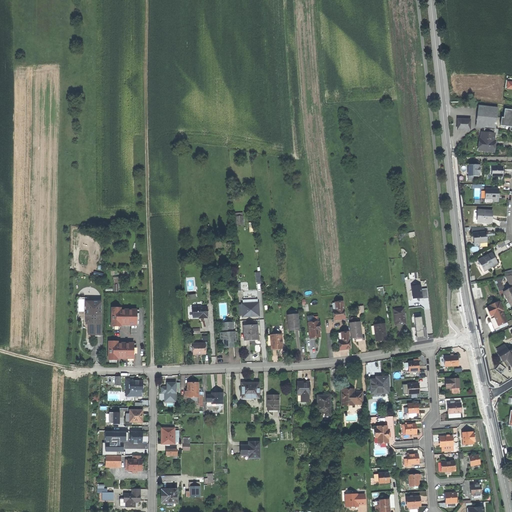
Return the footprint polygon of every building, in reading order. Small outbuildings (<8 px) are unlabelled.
[(484,127),(495,129),(497,108),(478,106),(476,126),(484,127)] [(511,109),(505,109),(503,118),(501,117),(501,122),(500,126),(509,127),(510,127),(509,131),(511,130),(511,109)] [(471,119),(458,119),(457,130),(470,130),(471,119)] [(493,141),(495,129),(484,127),(484,133),(483,139),(481,139),(480,139),(479,150),(493,152),(494,145),(494,141),(493,141)] [(472,176),(478,176),(478,173),(480,173),(480,170),(480,167),(479,167),(479,164),(468,164),(468,173),(472,173),(472,176)] [(492,166),(492,175),(503,176),(503,171),(502,171),(502,168),(502,166),(492,166)] [(498,189),(485,189),(485,199),(484,199),(484,202),(492,202),(498,202),(498,195),(498,189)] [(473,221),(491,222),(492,217),(490,217),(490,210),(474,209),(473,221)] [(237,225),(244,225),(244,216),(236,217),(237,225)] [(484,232),(473,233),(474,245),(480,245),(480,242),(487,242),(486,239),(486,236),(485,236),(484,232)] [(478,260),(484,271),(491,267),(490,266),(497,262),(495,257),(492,252),(478,260)] [(482,287),(479,288),(478,283),(472,284),(474,299),(484,298),(482,287)] [(412,286),(413,299),(418,298),(418,299),(428,298),(427,289),(420,290),(419,285),(412,286)] [(101,301),(86,301),(86,324),(88,324),(88,334),(95,334),(101,334),(101,301)] [(242,317),(260,316),(259,302),(241,303),(241,305),(238,305),(239,316),(242,316),(242,317)] [(340,319),(345,319),(343,302),(342,302),(337,303),(333,303),(335,320),(340,319)] [(490,306),(487,308),(491,316),(493,314),(498,325),(502,323),(506,322),(501,311),(503,310),(499,302),(498,303),(497,302),(490,306)] [(197,307),(198,317),(200,317),(204,317),(204,319),(208,318),(208,307),(197,307)] [(112,308),(112,327),(122,327),(122,326),(122,323),(124,323),(124,326),(137,326),(137,310),(121,310),(121,308),(112,308)] [(485,309),(494,329),(499,327),(498,325),(493,314),(491,316),(487,308),(485,309)] [(395,315),(396,326),(402,325),(406,324),(404,309),(395,310),(396,315),(395,315)] [(288,316),(290,331),(295,330),(299,330),(298,315),(288,316)] [(425,316),(414,317),(416,337),(427,336),(425,316)] [(308,318),(310,338),(316,337),(318,337),(320,337),(320,331),(321,331),(321,323),(319,323),(318,317),(308,318)] [(229,348),(235,348),(234,342),(238,342),(238,332),(234,332),(234,322),(226,323),(226,327),(223,327),(223,333),(221,333),(221,339),(223,339),(224,348),(229,348)] [(350,324),(352,339),(357,338),(362,338),(361,323),(350,324)] [(375,326),(377,341),(382,341),(387,340),(385,325),(375,326)] [(245,327),(245,340),(251,340),(256,340),(256,335),(258,335),(258,326),(256,326),(251,326),(245,327)] [(346,350),(351,349),(349,332),(348,333),(343,333),(339,334),(340,350),(346,350)] [(271,336),(269,336),(270,348),(272,347),(272,350),(277,349),(283,349),(282,335),(271,335),(271,336)] [(128,359),(134,360),(134,344),(118,344),(118,342),(109,342),(109,361),(118,361),(118,359),(118,357),(120,357),(120,359),(128,359)] [(206,344),(194,344),(194,353),(194,355),(200,354),(206,354),(206,344)] [(503,361),(507,358),(511,355),(511,349),(509,352),(505,346),(497,351),(503,361)] [(445,366),(458,365),(457,355),(451,356),(445,356),(445,366)] [(409,371),(419,370),(419,361),(413,361),(409,361),(409,371)] [(377,379),(371,379),(371,391),(383,391),(383,392),(389,392),(389,376),(382,376),(382,379),(377,379)] [(446,383),(447,387),(451,386),(451,387),(452,387),(459,387),(460,387),(459,378),(446,379),(446,383)] [(141,392),(143,392),(143,387),(143,380),(131,380),(131,392),(135,392),(141,392)] [(171,382),(167,382),(167,387),(166,387),(165,386),(163,386),(162,387),(162,392),(164,392),(166,394),(166,400),(175,400),(175,392),(176,392),(176,382),(171,382)] [(193,382),(188,382),(188,389),(188,391),(188,396),(198,396),(198,382),(193,382)] [(253,382),(249,382),(249,384),(242,384),(242,392),(244,392),(244,397),(260,397),(260,382),(253,382)] [(303,382),(298,382),(298,394),(302,394),(302,401),(307,401),(309,401),(309,394),(310,394),(310,384),(308,384),(308,382),(303,382)] [(408,393),(420,392),(419,387),(419,382),(408,383),(408,386),(408,391),(408,393)] [(354,405),(356,405),(357,403),(363,403),(363,391),(355,391),(355,388),(349,388),(342,388),(342,405),(354,405)] [(218,392),(212,392),(212,394),(207,394),(207,401),(212,401),(212,403),(223,403),(223,392),(218,392)] [(307,405),(307,401),(302,401),(302,394),(298,394),(298,405),(307,405)] [(273,395),(268,395),(268,409),(279,409),(279,403),(278,403),(278,395),(273,395)] [(325,395),(318,395),(318,411),(326,411),(326,415),(330,415),(331,395),(325,395)] [(370,414),(378,414),(378,401),(370,401),(370,414)] [(409,413),(419,412),(419,407),(418,402),(408,403),(409,413)] [(449,413),(460,412),(460,402),(455,403),(452,403),(448,403),(448,408),(448,413),(449,413)] [(130,422),(142,422),(143,416),(143,410),(130,409),(130,413),(130,420),(130,422)] [(407,434),(417,433),(417,428),(417,423),(411,424),(406,424),(407,434)] [(162,443),(175,443),(175,440),(175,430),(175,427),(162,427),(162,435),(162,443)] [(378,443),(388,443),(388,439),(389,439),(389,435),(389,430),(388,430),(388,428),(378,428),(377,428),(377,437),(378,437),(378,443)] [(131,436),(131,442),(142,442),(142,436),(142,431),(131,431),(131,436)] [(467,432),(463,432),(464,444),(473,443),(472,431),(467,432)] [(441,446),(453,445),(453,436),(440,437),(441,442),(441,446)] [(242,450),(242,454),(249,454),(249,457),(260,457),(260,441),(249,441),(249,445),(242,444),(242,450)] [(411,464),(419,463),(418,458),(418,454),(411,454),(408,454),(408,460),(408,464),(411,464)] [(470,456),(471,465),(475,464),(481,463),(479,454),(470,456)] [(136,470),(142,470),(142,469),(142,465),(142,463),(142,459),(140,459),(137,459),(129,459),(129,468),(129,470),(133,470),(136,470)] [(443,466),(443,471),(455,470),(454,460),(442,462),(443,466)] [(204,472),(204,482),(213,482),(212,472),(204,472)] [(384,482),(389,482),(389,473),(379,473),(379,483),(384,482)] [(409,474),(410,484),(419,484),(419,481),(419,479),(419,474),(419,473),(409,474)] [(477,484),(471,485),(471,489),(471,494),(472,494),(481,494),(482,494),(482,484),(480,484),(477,484)] [(141,488),(132,488),(132,493),(124,493),(124,501),(126,501),(126,506),(135,507),(135,500),(141,500),(141,494),(141,488)] [(162,502),(178,502),(178,488),(162,488),(162,495),(162,502)] [(358,503),(365,503),(365,494),(352,494),(352,489),(343,489),(343,500),(346,500),(346,505),(353,505),(358,505),(358,503)] [(446,503),(457,502),(456,492),(445,493),(445,498),(446,503)] [(114,493),(102,493),(102,500),(113,501),(114,493)] [(418,505),(419,505),(419,496),(407,497),(407,506),(408,506),(418,505)] [(381,510),(381,511),(390,510),(389,499),(380,499),(380,500),(381,510)]
